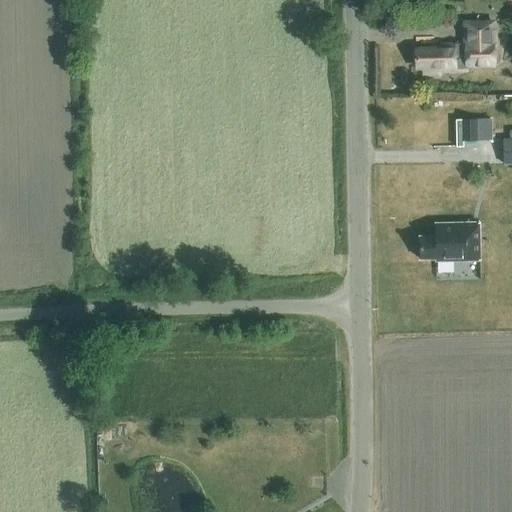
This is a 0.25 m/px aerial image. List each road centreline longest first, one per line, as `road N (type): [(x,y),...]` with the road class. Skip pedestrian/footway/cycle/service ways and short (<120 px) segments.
road 1 (unclassified): [(0,325),(356,309)]
road 2 (tertiary): [(356,309),(350,0)]
road 3 (tertiary): [(361,511),(366,442),(356,309)]
